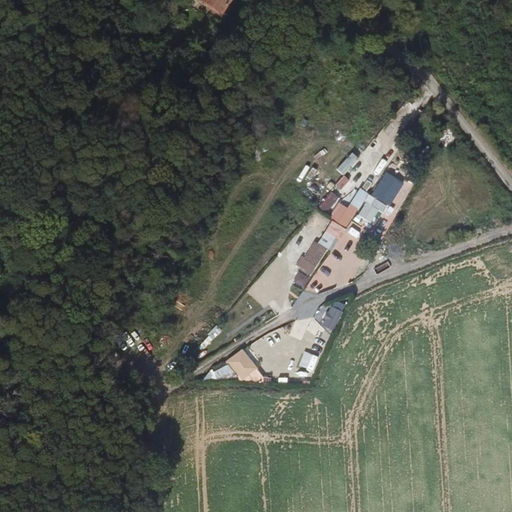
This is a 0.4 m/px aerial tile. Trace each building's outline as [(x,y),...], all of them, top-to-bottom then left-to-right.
[(337,168),(349,179),(363,164),(351,153),(337,168)] [(390,192),(397,178),(384,171),(377,186),(390,192)] [(404,200),(417,175),(409,171),(396,195),(404,200)] [(342,176),(334,186),(340,191),(348,181),(342,176)] [(345,228),(367,195),(358,189),(346,208),(338,203),(328,218),(345,228)] [(370,232),(390,200),(375,190),(355,222),(370,232)] [(324,215),(338,199),(330,192),(316,209),(324,215)] [(331,252),(344,229),(326,219),(320,229),(324,231),(316,244),(331,252)] [(311,275),(326,251),(312,243),(303,258),(300,257),(295,265),(311,275)] [(303,288),(309,277),(297,271),(292,283),(303,288)] [(257,289),(253,293),(262,301),(266,297),(257,289)] [(257,368),(243,350),(228,362),(242,380),(257,368)]
